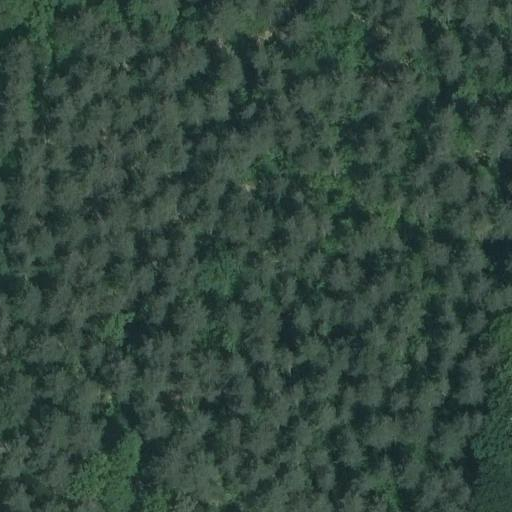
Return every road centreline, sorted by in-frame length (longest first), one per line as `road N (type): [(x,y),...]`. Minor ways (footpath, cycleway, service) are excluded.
road 1 (track): [(0,24),(511,128)]
road 2 (track): [(0,459),(166,511)]
road 3 (track): [(511,366),(480,511)]
